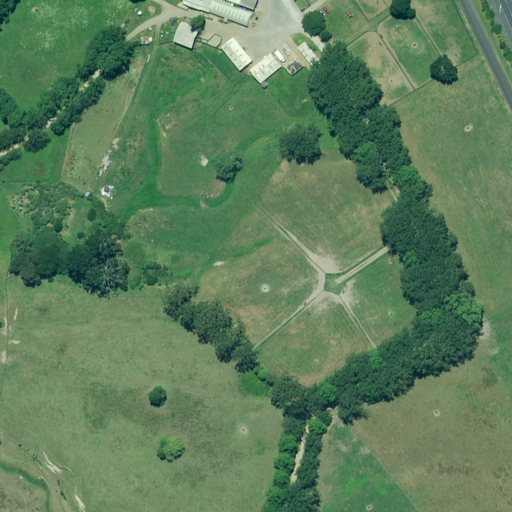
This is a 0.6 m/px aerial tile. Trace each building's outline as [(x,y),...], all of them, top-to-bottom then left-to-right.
[(189,0),(188,5),(247,27),(252,14),(234,7),(235,3),(255,10),(259,0),(189,0)] [(201,28),(183,22),(176,41),(194,48),(201,28)] [(253,61),(234,38),(222,48),(242,70),(253,61)] [(322,62),(305,42),(298,48),(315,68),(322,62)] [(291,77),(303,68),(296,59),(298,58),(285,43),(272,53),(291,77)] [(282,66),(272,54),(252,70),(262,83),(282,66)]
